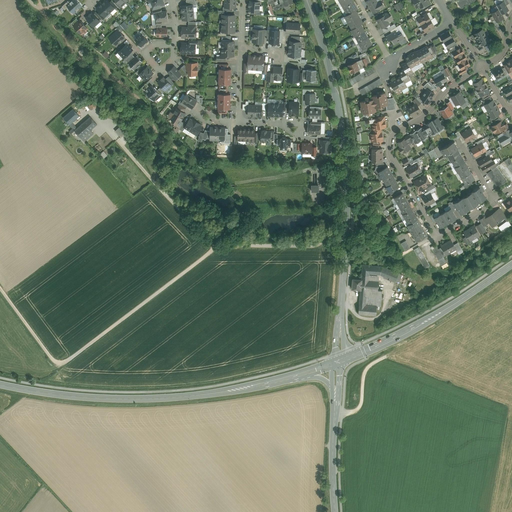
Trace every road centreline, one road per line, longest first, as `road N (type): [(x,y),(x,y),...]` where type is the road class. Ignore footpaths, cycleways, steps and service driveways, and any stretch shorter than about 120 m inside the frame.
road 1 (tertiary): [(305,0),(326,53),(344,141),(340,315)]
road 2 (secondary): [(302,373),(177,397),(74,396),(0,384)]
road 3 (track): [(218,246),(60,364),(0,287)]
road 4 (residential): [(482,67),(395,133),(390,151),(436,234),(494,200)]
road 5 (secondary): [(344,359),(447,309),(511,264)]
